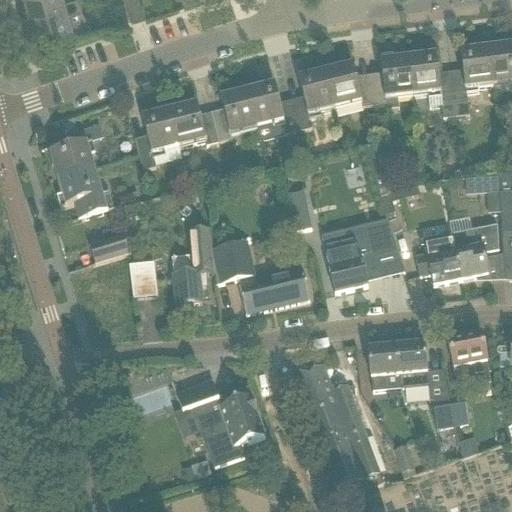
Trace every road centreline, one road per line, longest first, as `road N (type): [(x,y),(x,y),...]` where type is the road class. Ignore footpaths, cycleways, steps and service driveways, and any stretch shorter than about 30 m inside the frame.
road 1 (residential): [(0,109),(288,19)]
road 2 (residential): [(511,319),(256,343)]
road 3 (residential): [(64,360),(4,173)]
road 4 (residential): [(256,343),(64,360)]
road 5 (residential): [(288,19),(452,0)]
road 6 (residential): [(310,492),(256,343)]
road 7 (residential): [(108,511),(64,360)]
